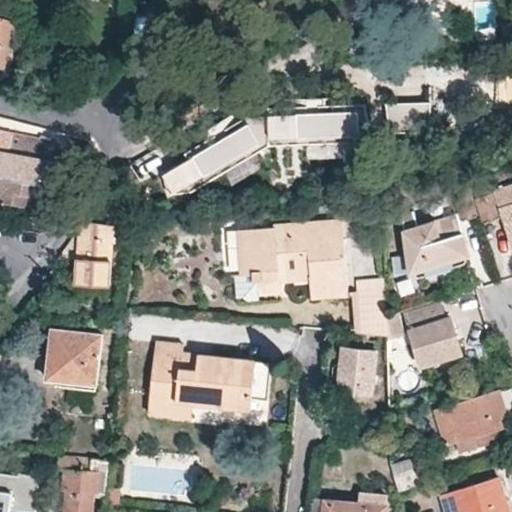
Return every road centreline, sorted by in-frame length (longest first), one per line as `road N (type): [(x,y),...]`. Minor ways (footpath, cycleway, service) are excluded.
road 1 (residential): [(312,341),(294,511)]
road 2 (residential): [(45,254),(114,156),(119,135)]
road 3 (residential): [(119,135),(148,0)]
road 4 (residential): [(0,103),(119,135)]
